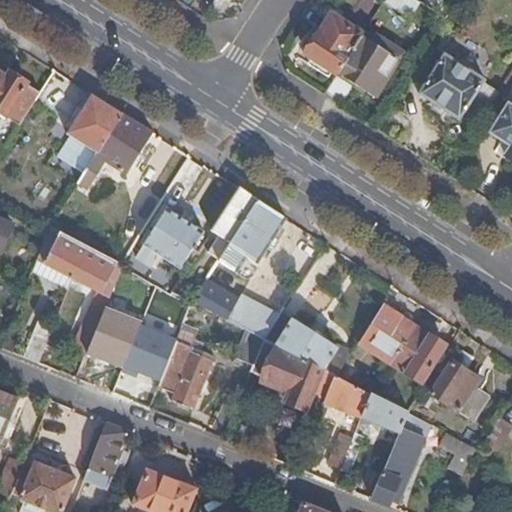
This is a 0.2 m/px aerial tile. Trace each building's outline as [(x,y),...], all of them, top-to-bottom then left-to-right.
[(417,0),(384,0),(383,2),(409,19),(420,2),(417,0)] [(338,74),(360,38),(362,35),(332,15),(318,37),(314,38),(307,47),(308,51),(306,54),(338,74)] [(371,45),(360,38),(338,74),(372,97),(401,53),(376,36),(371,45)] [(461,117),(477,127),(499,92),(484,82),(485,80),(445,54),(419,94),(459,120),(461,117)] [(86,91),(55,71),(41,92),(36,100),(55,112),(60,105),(71,113),(86,91)] [(7,78),(0,73),(0,113),(20,126),(36,100),(41,92),(11,73),(7,78)] [(123,114),(93,95),(68,134),(94,151),(91,156),(95,159),(123,114)] [(511,108),(509,107),(492,133),(511,145),(511,146),(506,157),(511,160),(511,108)] [(123,114),(95,159),(92,162),(79,183),(76,189),(82,192),(85,188),(88,190),(106,162),(127,176),(153,134),(123,114)] [(79,183),(92,162),(78,153),(64,174),(79,183)] [(258,201),(240,189),(213,232),(221,237),(214,248),(224,255),(258,201)] [(286,219),(258,201),(224,255),(220,260),(238,271),(248,255),(258,262),(269,246),(274,238),(286,219)] [(143,246),(157,254),(181,269),(204,231),(168,208),(143,246)] [(0,252),(2,253),(13,226),(0,220),(0,252)] [(87,247),(51,229),(37,262),(73,280),(87,247)] [(122,266),(136,245),(124,237),(110,260),(122,266)] [(278,241),(274,238),(269,246),(273,248),(277,248),(279,244),(278,241)] [(154,259),(157,254),(143,246),(136,259),(151,268),(156,260),(154,259)] [(87,247),(73,280),(98,292),(109,298),(122,266),(110,260),(87,247)] [(37,262),(33,274),(68,292),(73,280),(37,262)] [(206,281),(193,302),(248,331),(265,340),(281,314),(244,293),(239,300),(206,281)] [(98,292),(81,330),(94,335),(109,298),(98,292)] [(193,302),(175,293),(163,323),(181,330),(193,302)] [(392,365),(413,332),(399,323),(402,318),(386,308),(362,345),(392,365)] [(338,348),(282,312),(281,314),(265,340),(278,346),(324,370),(338,348)] [(413,332),(416,327),(402,318),(399,323),(413,332)] [(38,325),(24,358),(39,364),(52,331),(38,325)] [(431,336),(416,327),(413,332),(428,341),(431,336)] [(71,352),(85,358),(94,335),(81,330),(71,352)] [(248,331),(235,358),(255,366),(265,340),(248,331)] [(428,341),(413,332),(392,365),(422,384),(447,346),(431,336),(428,341)] [(255,366),(252,373),(264,379),(278,346),(265,340),(255,366)] [(203,353),(177,342),(158,389),(174,395),(172,402),(193,411),(213,362),(202,357),(203,353)] [(307,410),(324,370),(278,346),(264,379),(264,380),(265,383),(291,394),(287,402),(307,410)] [(351,355),(338,348),(324,370),(337,376),(351,355)] [(433,395),(476,422),(491,398),(490,395),(476,386),(479,380),(453,364),(433,395)] [(374,394),(337,376),(326,402),(364,417),(374,394)] [(379,386),(374,394),(389,402),(394,394),(379,386)] [(19,400),(0,392),(0,442),(2,443),(19,400)] [(389,402),(374,394),(364,417),(401,433),(402,429),(410,412),(389,402)] [(428,422),(434,411),(416,402),(410,412),(428,422)] [(428,422),(410,412),(402,429),(424,439),(431,424),(428,422)] [(231,420),(220,415),(214,431),(225,436),(231,420)] [(511,428),(511,425),(500,418),(484,443),(497,452),(511,428)] [(130,433),(107,424),(84,482),(107,492),(119,462),(123,452),(130,433)] [(369,428),(361,424),(355,439),(343,468),(342,470),(350,474),(369,428)] [(424,439),(402,429),(401,433),(372,499),(390,507),(391,503),(397,505),(424,439)] [(480,450),(444,431),(436,444),(457,456),(452,466),(465,473),(480,450)] [(329,462),(343,468),(355,439),(341,433),(329,462)] [(126,465),(130,454),(123,452),(119,462),(126,465)] [(0,492),(12,497),(24,466),(11,461),(0,488),(0,492)] [(202,462),(199,470),(208,474),(211,466),(202,462)] [(20,500),(49,511),(62,511),(76,480),(35,463),(20,500)] [(147,511),(187,511),(196,491),(147,470),(132,506),(147,511)]
